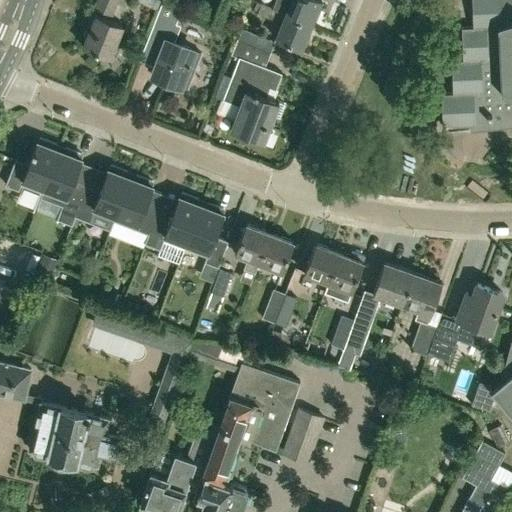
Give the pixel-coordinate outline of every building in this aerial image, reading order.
[(124,24),(111,19),(118,3),(126,5),(128,0),(139,0),(157,8),(161,0),(97,0),(92,13),(96,14),(83,45),(111,57),(124,24)] [(275,10),(284,13),(310,24),(319,0),(273,0),(271,7),(270,8),(275,10)] [(511,0),(472,0),(473,27),(462,27),(462,60),(451,60),(452,92),(441,93),(442,126),(487,123),(487,128),(511,125),(511,0)] [(168,22),(175,25),(181,11),(161,3),(148,38),(159,43),(168,22)] [(275,10),(270,8),(271,7),(260,3),(257,12),(273,18),(275,10)] [(284,13),(284,14),(274,38),(300,48),(310,24),(284,13)] [(269,50),(271,51),(275,41),(271,40),(242,28),(238,38),(269,51),(269,50)] [(271,68),(265,66),(271,52),(271,51),(269,50),(269,51),(238,38),(232,54),(239,56),(223,99),(239,105),(230,128),(263,140),(272,114),(278,116),(283,103),(278,101),(278,100),(265,95),(268,86),(275,89),(281,72),(271,68)] [(200,53),(174,43),(165,40),(152,75),(186,89),(200,53)] [(40,196),(41,197),(61,145),(40,137),(38,141),(36,140),(35,141),(36,141),(34,147),(33,147),(32,150),(33,150),(28,163),(15,158),(5,184),(18,189),(20,184),(42,192),(40,196)] [(82,153),(61,145),(41,197),(62,205),(57,218),(71,224),(75,215),(74,215),(86,185),(73,180),(80,161),(81,159),(82,159),(82,158),(80,157),(82,153)] [(75,215),(89,221),(92,211),(113,220),(131,173),(109,164),(108,168),(107,167),(106,169),(107,169),(106,171),(99,190),(86,185),(74,215),(75,215)] [(131,173),(113,220),(114,220),(148,233),(144,242),(145,243),(157,213),(144,208),(151,188),(152,186),(153,186),(153,185),(152,185),(154,181),(131,173)] [(163,239),(184,247),(202,200),(180,191),(179,195),(178,195),(177,196),(178,196),(177,198),(170,218),(157,213),(145,243),(160,248),(163,239)] [(224,208),(202,200),(184,247),(206,255),(204,261),(218,266),(228,240),(215,235),(223,214),(224,214),(224,213),(222,212),(224,208)] [(234,252),(258,262),(270,231),(246,222),(234,252)] [(270,231),(258,262),(271,266),(281,270),(293,240),(270,231)] [(303,272),(327,281),(338,251),(315,242),(303,272)] [(361,260),(338,251),(327,281),(329,282),(325,291),(348,300),(352,290),(350,289),(361,260)] [(372,292),(402,302),(413,271),(383,261),(372,292)] [(232,272),(220,267),(212,290),(223,295),(232,272)] [(409,348),(425,353),(431,339),(436,325),(426,322),(441,281),(413,271),(402,302),(409,305),(405,315),(419,320),(409,348)] [(0,321),(9,323),(20,291),(0,283),(0,321)] [(431,339),(445,344),(453,347),(462,321),(488,330),(501,292),(476,283),(472,294),(466,292),(457,317),(441,312),(436,325),(431,339)] [(273,321),(284,293),(272,288),(261,317),(273,321)] [(375,297),(363,292),(343,348),(355,352),(375,297)] [(295,297),(284,293),(273,321),(285,326),(295,297)] [(352,320),(352,319),(340,314),(330,343),(342,347),(352,320)] [(511,335),(499,382),(490,390),(511,416),(511,335)] [(193,338),(189,350),(189,352),(215,362),(221,344),(193,338)] [(145,425),(160,431),(172,401),(189,350),(174,345),(155,401),(145,425)] [(288,353),(288,354),(309,367),(312,357),(289,350),(288,353)] [(218,426),(203,469),(207,470),(199,496),(205,498),(200,511),(241,511),(242,510),(240,510),(247,491),(244,490),(245,487),(232,482),(231,485),(222,482),(227,466),(231,468),(234,460),(230,459),(238,435),(271,447),(274,448),(299,380),(270,371),(241,361),(227,401),(218,426)] [(0,393),(24,400),(31,370),(0,362),(0,393)] [(482,408),(486,396),(475,392),(471,404),(482,408)] [(51,453),(51,454),(51,456),(51,457),(51,459),(52,461),(53,463),(54,464),(56,465),(57,466),(59,467),(61,467),(63,467),(65,467),(67,466),(68,466),(70,465),(71,463),(72,462),(73,460),(74,458),(77,459),(77,458),(79,459),(78,463),(82,466),(84,466),(86,467),(90,467),(92,466),(93,462),(97,463),(100,450),(115,453),(119,434),(105,431),(108,416),(40,401),(39,403),(29,447),(33,448),(33,449),(34,454),(42,456),(46,453),(47,451),(49,451),(49,452),(51,453)] [(299,407),(283,452),(307,460),(323,415),(299,407)] [(158,448),(151,469),(140,500),(142,501),(141,502),(144,508),(151,510),(156,507),(156,506),(159,507),(159,506),(175,511),(176,511),(185,488),(195,491),(203,469),(218,426),(200,420),(186,458),(158,448)] [(460,511),(495,511),(508,488),(490,478),(504,452),(482,439),(462,476),(476,484),(460,511)]
